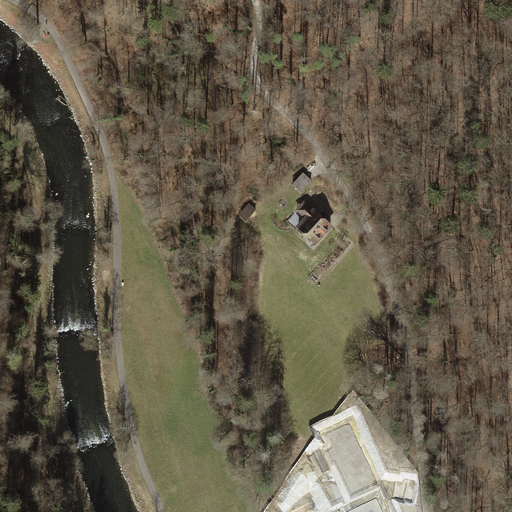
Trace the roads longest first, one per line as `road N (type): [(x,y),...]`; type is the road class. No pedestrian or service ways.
road 1 (track): [(425,511),(407,336),(360,210),(306,131),(257,85),(253,0)]
road 2 (track): [(13,0),(55,35),(111,169),(125,396),(164,511)]
road 3 (track): [(0,95),(30,149),(30,355),(44,459),(68,511)]
